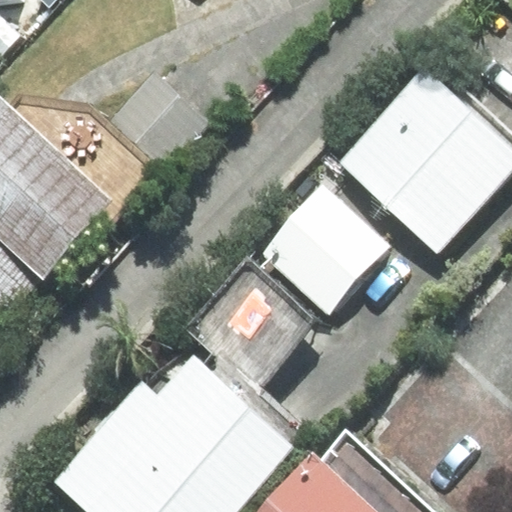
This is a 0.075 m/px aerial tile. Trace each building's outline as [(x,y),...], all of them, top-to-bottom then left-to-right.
[(0,22),(0,50),(20,49),(17,21),(0,22)] [(511,121),(456,69),(365,165),(460,255),(511,201),(511,121)] [(0,346),(70,275),(78,283),(232,123),(181,73),(137,118),(125,106),(59,97),(51,106),(42,97),(0,140),(0,346)] [(124,446),(87,487),(114,511),(273,511),(333,447),(281,399),(356,316),(352,313),(412,246),(346,184),(211,332),(238,358),(199,399),(182,384),(141,430),(128,418),(111,436),(124,446)] [(445,511),(368,437),(297,511),(445,511)]
